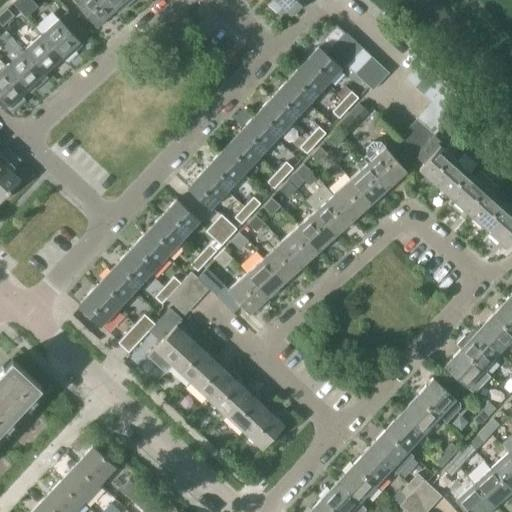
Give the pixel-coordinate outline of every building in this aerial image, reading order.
[(30,0),(15,0),(13,3),(20,10),(30,0)] [(106,0),(73,0),(97,25),(115,9),(106,0)] [(106,0),(118,13),(131,0),(106,0)] [(275,0),(291,14),(303,0),(275,0)] [(14,15),(7,8),(0,14),(0,23),(2,26),(14,15)] [(80,41),(59,17),(41,33),(62,57),(65,60),(76,50),(73,47),(80,41)] [(338,56),(355,39),(346,30),(329,48),(338,56)] [(23,49),(45,73),(62,57),(41,33),(23,49)] [(355,39),(338,56),(347,64),(363,47),(355,39)] [(302,62),(325,84),(342,66),(318,44),(302,62)] [(363,47),(347,64),(355,72),(372,55),(363,47)] [(45,73),(23,49),(6,65),(31,92),(41,83),(38,79),(45,73)] [(372,55),(355,72),(364,80),(380,63),(372,55)] [(415,86),(432,68),(422,60),(406,78),(415,86)] [(325,84),(302,62),(285,80),(309,102),(325,84)] [(380,63),(364,80),(373,89),(389,71),(380,63)] [(27,89),(6,65),(0,70),(0,95),(12,109),(24,98),(22,96),(28,90),(27,89)] [(432,68),(415,86),(424,94),(440,76),(432,68)] [(440,76),(424,94),(431,101),(466,99),(440,76)] [(309,102),(285,80),(269,98),(292,119),(309,102)] [(343,100),(349,107),(358,97),(352,90),(343,100)] [(292,119),(269,98),(252,115),(276,137),(292,119)] [(424,109),(442,125),(454,112),(466,99),(431,101),(424,109)] [(349,107),(343,100),(333,111),(340,117),(349,107)] [(359,103),(352,111),(345,119),(338,127),(347,136),(368,111),(359,103)] [(416,118),(435,134),(442,125),(424,109),(416,118)] [(276,137),(252,115),(236,133),(259,155),(276,137)] [(427,142),(434,135),(435,134),(416,118),(409,126),(427,142)] [(309,136),(316,142),(325,132),(319,126),(309,136)] [(427,142),(409,126),(401,135),(419,151),(427,142)] [(472,144),(480,135),(471,127),(463,136),(472,144)] [(336,128),(328,137),(336,145),(344,136),(336,128)] [(259,155),(236,133),(220,151),(243,173),(259,155)] [(423,164),(419,169),(436,184),(458,160),(440,145),(442,142),(434,135),(427,142),(415,156),(423,164)] [(316,142),(309,136),(300,146),(307,152),(316,142)] [(367,162),(367,163),(388,186),(406,170),(381,141),(373,141),(367,146),(366,155),(370,159),(367,162)] [(498,151),(489,143),(481,152),(490,160),(498,151)] [(0,168),(14,153),(7,146),(0,154),(0,168)] [(313,167),(320,159),(326,152),(320,146),(306,160),(313,167)] [(243,173),(220,151),(203,169),(226,190),(243,173)] [(14,153),(0,168),(0,201),(21,178),(12,169),(21,159),(14,153)] [(367,163),(367,162),(362,158),(345,173),(350,178),(371,202),(388,186),(367,163)] [(507,176),(511,170),(511,163),(506,159),(498,168),(507,176)] [(458,160),(436,184),(454,200),(475,176),(458,160)] [(277,170),(284,177),(293,167),(286,161),(277,170)] [(296,171),(302,178),(310,169),(303,163),(296,171)] [(226,190),(203,169),(187,186),(210,208),(226,190)] [(284,177),(277,170),(268,180),(275,186),(284,177)] [(454,200),(472,216),(493,192),(498,186),(480,170),(475,176),(454,200)] [(332,194),(354,217),(371,202),(350,178),(332,194)] [(276,193),(282,199),(294,186),(288,180),(276,193)] [(493,192),(472,216),(489,232),(511,208),(493,192)] [(354,217),(332,194),(314,210),(336,234),(354,217)] [(245,205),(252,211),(260,202),(253,196),(245,205)] [(160,215),(183,237),(200,219),(176,197),(160,215)] [(264,205),(271,211),(278,203),(271,197),(264,205)] [(252,211),(245,205),(237,214),(244,220),(252,211)] [(511,208),(489,232),(507,248),(511,242),(511,208)] [(297,226),(318,249),(336,234),(314,210),(297,226)] [(254,214),(246,223),(255,232),(263,223),(254,214)] [(183,237),(160,215),(143,233),(167,255),(183,237)] [(223,229),(230,235),(236,228),(229,222),(223,229)] [(280,241),(301,265),(318,249),(297,226),(280,241)] [(230,235),(223,229),(216,236),(223,242),(230,235)] [(231,240),(238,247),(246,238),(239,232),(231,240)] [(167,255),(143,233),(127,251),(150,272),(167,255)] [(263,257),(284,281),(301,265),(280,241),(263,257)] [(201,252),(208,258),(216,249),(210,243),(201,252)] [(110,268),(134,290),(150,272),(127,251),(110,268)] [(208,258),(201,252),(193,260),(200,267),(208,258)] [(245,273),(266,297),(284,281),(263,257),(245,273)] [(197,276),(209,287),(215,294),(224,284),(206,267),(197,276)] [(134,290),(110,268),(94,286),(117,308),(134,290)] [(182,280),(199,297),(209,287),(197,276),(191,271),(182,280)] [(266,297),(245,273),(227,289),(249,312),(266,297)] [(171,292),(174,289),(181,282),(174,275),(164,286),(171,292)] [(174,289),(191,305),(199,297),(182,280),(181,282),(174,289)] [(117,308),(94,286),(77,304),(101,326),(117,308)] [(171,292),(164,286),(155,296),(161,302),(166,297),(171,292)] [(191,305),(174,289),(171,292),(166,297),(184,313),(191,305)] [(511,298),(508,295),(492,313),(511,331),(511,298)] [(181,318),(169,307),(148,330),(160,340),(154,347),(172,365),(195,341),(194,340),(183,330),(187,327),(179,320),(181,318)] [(134,324),(145,333),(154,323),(144,313),(134,324)] [(476,330),(499,351),(511,336),(511,331),(492,313),(476,330)] [(145,333),(134,324),(118,342),(128,351),(145,333)] [(499,351),(476,330),(460,347),(483,368),(499,351)] [(197,337),(194,340),(195,341),(172,365),(190,381),(212,357),(212,356),(201,346),(204,343),(197,337)] [(483,368),(460,347),(444,365),(466,386),(483,368)] [(215,353),(212,356),(212,357),(190,381),(208,398),(230,373),(219,363),(222,360),(215,353)] [(12,358),(11,359),(0,371),(0,430),(41,386),(12,358)] [(233,369),(230,373),(208,398),(226,414),(248,390),(237,380),(240,376),(233,369)] [(416,394),(439,416),(439,415),(446,422),(460,407),(460,402),(433,376),(416,394)] [(251,386),(248,390),(226,414),(244,431),(266,407),(265,406),(254,396),(257,393),(251,386)] [(439,416),(416,394),(400,412),(423,433),(439,416)] [(481,411),(488,417),(496,407),(490,401),(481,411)] [(268,403),(265,406),(266,407),(244,431),(261,448),(284,423),(272,413),(275,409),(268,403)] [(488,417),(481,411),(473,419),(480,425),(488,417)] [(384,429),(407,450),(423,433),(400,412),(384,429)] [(500,424),(494,418),(486,427),(492,433),(500,424)] [(484,442),(492,433),(486,427),(478,436),(484,442)] [(407,450),(384,429),(368,446),(391,467),(397,473),(413,456),(407,450)] [(511,433),(501,443),(508,450),(508,451),(511,455),(511,433)] [(443,452),(450,458),(459,448),(452,442),(443,452)] [(76,462),(99,483),(115,465),(93,444),(76,462)] [(351,464),(374,485),(391,467),(368,446),(351,464)] [(511,488),(511,455),(508,451),(490,466),(511,489),(511,488)] [(450,458),(443,452),(436,460),(442,466),(450,458)] [(454,462),(460,469),(469,459),(462,453),(454,462)] [(99,483),(76,462),(60,480),(82,501),(99,483)] [(460,469),(454,462),(446,471),(452,477),(460,469)] [(336,481),(359,502),(374,485),(351,464),(336,481)] [(511,489),(490,466),(472,482),(493,505),(511,489)] [(409,481),(417,487),(433,503),(441,494),(417,472),(409,481)] [(134,500),(143,491),(129,478),(121,488),(134,500)] [(43,498),(58,511),(71,511),(82,501),(60,480),(43,498)] [(359,502),(336,481),(320,498),(334,511),(361,511),(365,508),(359,502)] [(407,496),(409,496),(417,487),(409,481),(401,490),(407,496)] [(486,511),(493,505),(472,482),(455,498),(467,511),(486,511)] [(409,496),(425,511),(433,503),(417,487),(409,496)] [(143,491),(134,500),(146,511),(149,511),(157,504),(143,491)] [(409,496),(407,496),(399,504),(407,511),(424,511),(425,511),(409,496)] [(58,511),(43,498),(29,511),(58,511)] [(334,511),(320,498),(306,511),(334,511)] [(102,511),(120,511),(121,511),(112,502),(102,511)]
